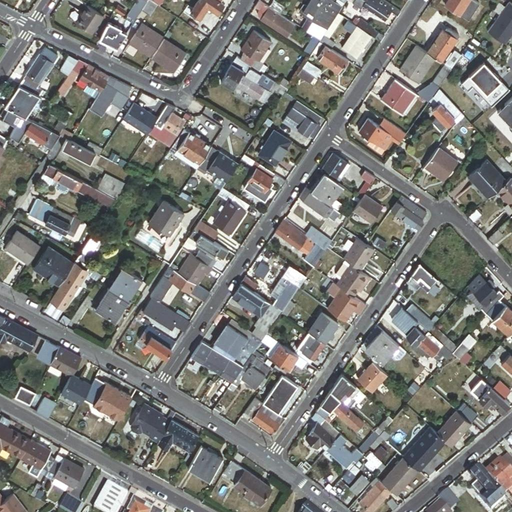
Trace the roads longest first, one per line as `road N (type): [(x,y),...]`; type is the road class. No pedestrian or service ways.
road 1 (residential): [(331,135),(158,389)]
road 2 (residential): [(440,214),(269,461)]
road 3 (residential): [(31,27),(178,101),(246,0)]
road 4 (residential): [(0,403),(196,511)]
road 5 (residential): [(158,389),(0,305)]
road 6 (residential): [(421,0),(331,135)]
road 7 (residential): [(511,421),(407,511)]
road 8 (residential): [(331,135),(440,214)]
road 9 (residential): [(269,461),(158,389)]
